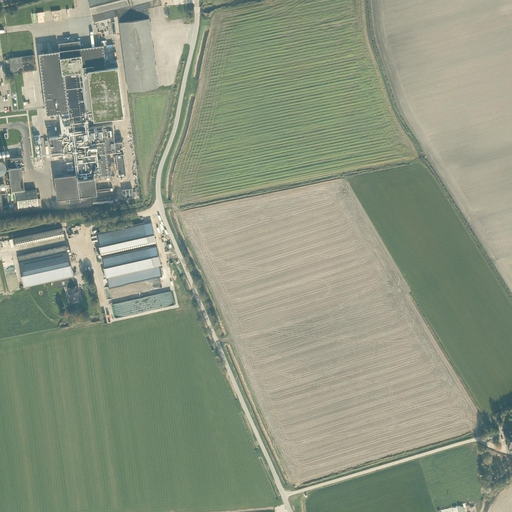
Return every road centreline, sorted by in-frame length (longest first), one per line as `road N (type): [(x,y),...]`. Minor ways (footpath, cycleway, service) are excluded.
road 1 (unclassified): [(283,495),(160,209),(158,176),(196,0)]
road 2 (unclassified): [(283,495),(482,437),(511,452)]
